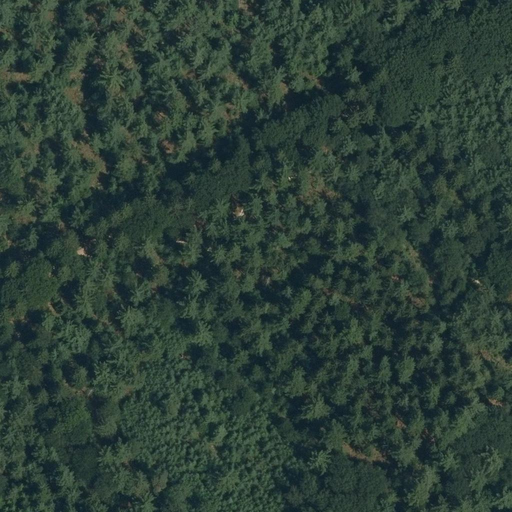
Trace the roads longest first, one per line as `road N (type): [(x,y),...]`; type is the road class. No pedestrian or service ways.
road 1 (track): [(375,101),(73,259)]
road 2 (track): [(105,511),(0,297)]
road 3 (track): [(511,277),(375,101)]
road 4 (track): [(511,31),(375,101)]
